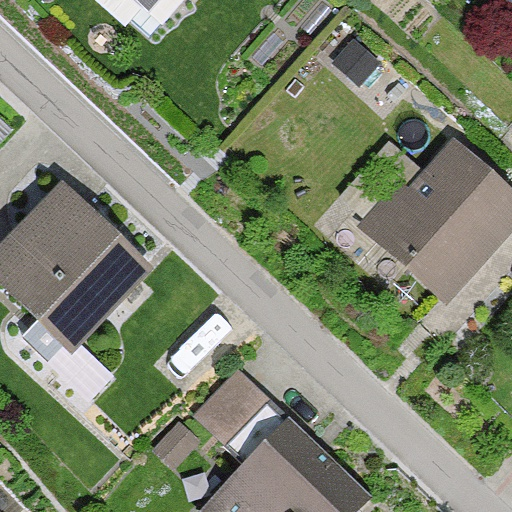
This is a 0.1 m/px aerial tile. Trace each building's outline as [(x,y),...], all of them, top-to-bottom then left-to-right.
[(149,0),(173,19),(189,0),(149,0)] [(0,154),(16,138),(0,122),(0,154)] [(345,220),(470,314),(511,258),(511,193),(457,151),(435,179),(398,151),(345,220)] [(167,266),(70,192),(0,281),(0,292),(91,363),(167,266)] [(379,511),(241,379),(197,425),(249,475),(213,511),(379,511)]
